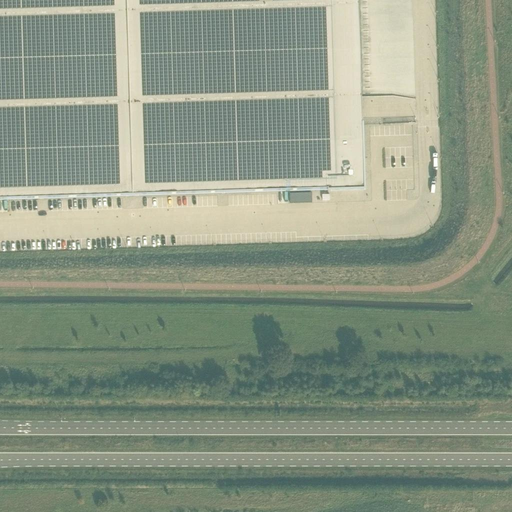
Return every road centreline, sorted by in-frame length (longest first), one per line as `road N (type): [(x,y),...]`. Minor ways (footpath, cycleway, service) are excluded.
road 1 (primary): [(511,429),(0,427)]
road 2 (primary): [(0,460),(511,460)]
